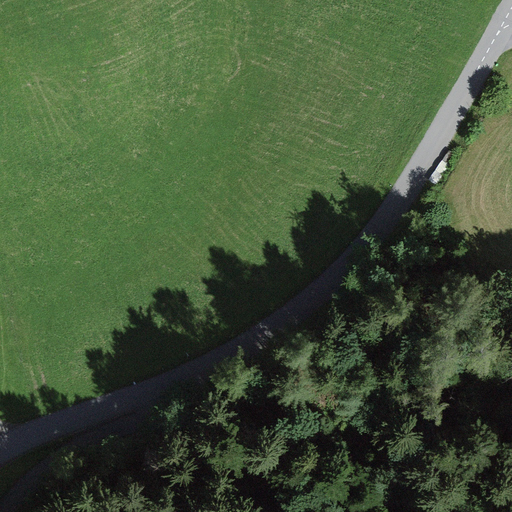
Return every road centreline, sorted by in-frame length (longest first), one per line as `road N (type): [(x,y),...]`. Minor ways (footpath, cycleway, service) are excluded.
road 1 (residential): [(506,15),(364,248),(268,332),(186,377)]
road 2 (residential): [(5,511),(67,454),(151,415),(175,381)]
road 3 (residential): [(0,450),(175,381)]
